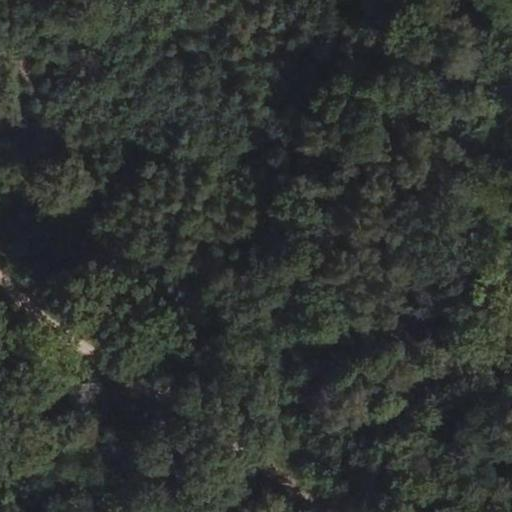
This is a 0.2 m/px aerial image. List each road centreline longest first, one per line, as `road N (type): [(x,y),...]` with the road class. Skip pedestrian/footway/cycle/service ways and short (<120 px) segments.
road 1 (track): [(173,398),(104,365),(0,277)]
road 2 (track): [(317,511),(173,398)]
